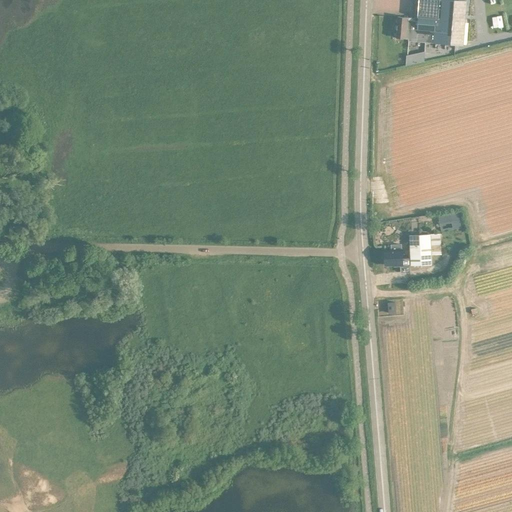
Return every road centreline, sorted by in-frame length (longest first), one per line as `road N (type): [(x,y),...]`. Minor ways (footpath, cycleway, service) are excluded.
road 1 (secondary): [(383,511),(359,202),(365,0)]
road 2 (track): [(340,250),(51,242)]
